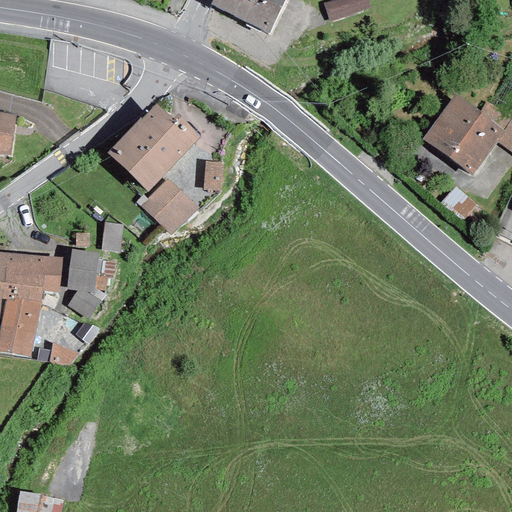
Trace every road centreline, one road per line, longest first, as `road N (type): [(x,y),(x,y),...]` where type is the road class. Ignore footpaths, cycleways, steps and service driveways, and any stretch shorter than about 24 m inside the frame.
road 1 (primary): [(318,146),(511,312)]
road 2 (residential): [(177,52),(128,109),(0,210)]
road 3 (primary): [(0,9),(93,24),(177,52)]
